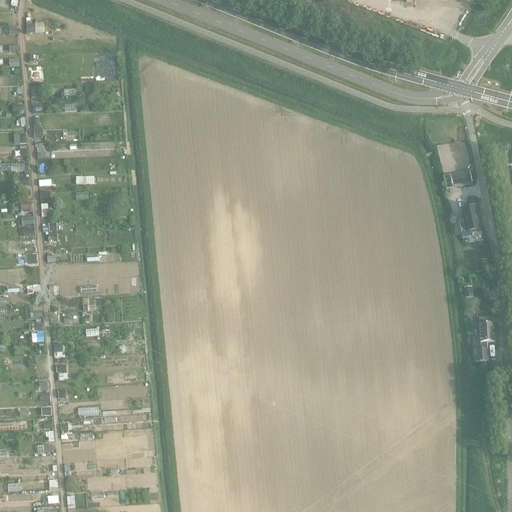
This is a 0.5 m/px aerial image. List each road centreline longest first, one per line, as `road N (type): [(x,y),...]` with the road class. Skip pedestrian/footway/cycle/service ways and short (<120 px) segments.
road 1 (unclassified): [(509,511),(497,261),(466,106),(454,94)]
road 2 (unclassified): [(162,0),(395,94)]
